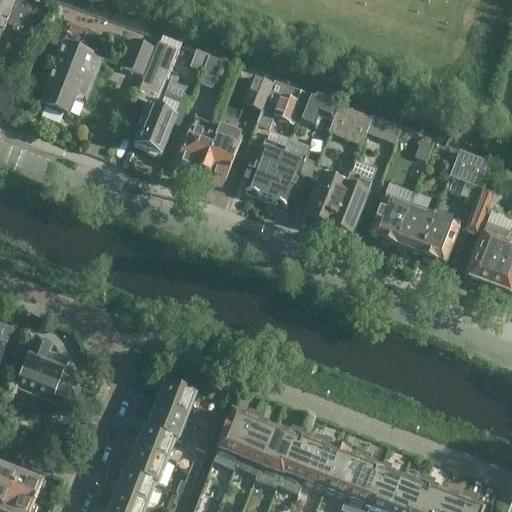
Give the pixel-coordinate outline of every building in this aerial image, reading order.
[(33,41),(44,12),(22,4),(21,7),(0,0),(0,40),(7,23),(14,26),(11,33),(33,41)] [(143,81),(155,52),(131,43),(119,71),(143,81)] [(173,121),(158,115),(171,87),(165,85),(177,55),(157,47),(155,52),(143,81),(132,107),(143,111),(139,121),(145,123),(141,131),(137,130),(133,137),(138,138),(135,148),(134,147),(133,148),(146,153),(146,158),(153,161),(156,158),(160,159),(160,158),(159,158),(166,140),(173,121)] [(75,101),(76,98),(79,92),(89,96),(102,63),(62,48),(46,90),(39,108),(67,120),(75,101)] [(207,61),(197,87),(210,92),(220,66),(207,61)] [(236,120),(256,128),(273,89),(252,81),(236,120)] [(274,87),(273,89),(256,128),(255,129),(267,134),(272,120),(289,127),(290,124),(295,126),(306,101),(274,87)] [(333,124),(339,109),(307,97),(306,101),(298,122),(314,128),(318,118),(333,124)] [(328,135),(361,148),(371,121),(339,109),(333,124),(328,135)] [(199,177),(217,132),(194,123),(190,132),(189,132),(175,167),(176,168),(174,173),(189,179),(191,173),(199,177)] [(362,148),(372,152),(381,129),(371,126),(362,148)] [(224,186),(231,167),(237,151),(242,141),(217,132),(199,177),(208,180),(206,185),(220,191),(222,186),(224,186)] [(265,202),(284,153),(264,145),(244,195),(246,195),(246,200),(253,202),(256,199),(259,200),(265,202)] [(430,149),(420,145),(413,161),(424,165),(430,149)] [(305,161),(284,153),(265,202),(271,204),(271,205),(273,206),(274,210),(281,213),(284,210),(285,211),(305,161)] [(452,179),(477,189),(486,166),(461,157),(452,179)] [(441,161),(436,174),(447,179),(452,166),(441,161)] [(328,228),(342,193),(320,184),(313,203),(305,221),(325,229),(325,227),(328,228)] [(365,202),(342,193),(328,228),(331,230),(330,232),(349,240),(357,221),(365,202)] [(489,199),(477,195),(464,233),(476,238),(489,199)] [(380,242),(381,245),(388,248),(391,246),(394,247),(410,208),(384,198),(369,237),(377,240),(377,241),(380,242)] [(434,217),(410,208),(394,247),(396,248),(397,253),(405,256),(409,253),(419,257),(434,217)] [(435,215),(434,217),(419,257),(418,257),(421,258),(422,262),(429,265),(432,262),(435,264),(436,263),(444,267),(451,248),(457,234),(456,234),(458,226),(451,223),(452,221),(435,215)] [(473,258),(471,262),(464,280),(464,281),(466,287),(473,289),(479,287),(487,290),(507,238),(508,236),(485,228),(480,240),(478,243),(474,246),(471,253),(473,258)] [(511,291),(511,252),(511,248),(511,240),(507,238),(487,290),(495,293),(497,299),(504,301),(509,299),(510,299),(510,298),(509,298),(511,291)] [(0,362),(10,337),(8,336),(9,333),(0,328),(0,362)] [(73,406),(74,404),(78,393),(59,385),(67,364),(47,357),(50,349),(34,343),(31,350),(30,350),(14,391),(51,406),(55,396),(73,403),(72,405),(73,406)] [(196,399),(194,398),(164,387),(155,409),(187,421),(196,399)] [(178,444),(187,421),(155,409),(147,432),(178,444)] [(238,463),(252,425),(243,422),(244,418),(235,414),(233,418),(230,417),(227,424),(218,448),(215,455),(238,463)] [(214,432),(218,421),(211,418),(206,429),(214,432)] [(259,472),(275,430),(263,425),(262,429),(252,425),(238,463),(259,472)] [(209,444),(214,432),(206,429),(202,440),(202,441),(209,444)] [(281,480),(296,440),(295,440),(294,441),(286,438),(287,434),(275,430),(259,472),(281,480)] [(178,444),(147,432),(144,431),(135,453),(166,465),(174,444),(177,445),(178,444)] [(302,486),(317,448),(308,445),(309,441),(300,437),(298,441),(296,440),(281,480),(282,478),(302,486)] [(205,455),(209,444),(202,441),(202,440),(200,440),(196,451),(205,455)] [(323,494),(340,452),(327,448),(326,452),(317,448),(302,486),(323,494)] [(345,503),(359,464),(350,461),(352,457),(340,452),(323,494),(345,503)] [(158,488),(166,465),(135,453),(127,475),(158,488)] [(20,468),(30,472),(48,479),(54,465),(25,454),(20,468)] [(363,511),(365,510),(345,503),(323,494),(302,486),(282,478),(281,480),(259,472),(238,463),(215,455),(193,511),(363,511)] [(197,477),(201,466),(193,462),(189,474),(197,477)] [(364,511),(380,472),(378,472),(380,468),(370,464),(368,468),(359,464),(345,503),(365,510),(363,511),(364,511)] [(27,480),(30,472),(20,468),(16,476),(3,511),(35,511),(36,510),(32,509),(35,503),(34,503),(41,486),(27,480)] [(0,511),(3,511),(16,476),(0,470),(0,511)] [(389,511),(403,479),(390,474),(389,478),(381,475),(381,473),(380,472),(364,511),(389,511)] [(158,488),(127,475),(124,474),(115,497),(145,509),(153,489),(157,490),(158,488)] [(192,489),(197,477),(189,474),(185,485),(184,486),(192,489)] [(415,511),(424,489),(422,489),(422,491),(413,487),(415,484),(403,479),(389,511),(415,511)] [(184,486),(185,485),(181,484),(177,496),(179,497),(188,500),(192,489),(184,486)] [(438,511),(446,494),(434,489),(432,493),(424,489),(415,511),(438,511)] [(463,511),(466,505),(457,502),(458,498),(446,494),(438,511),(463,511)] [(143,511),(145,509),(115,497),(109,511),(143,511)] [(184,511),(188,500),(179,497),(175,508),(184,511)]
